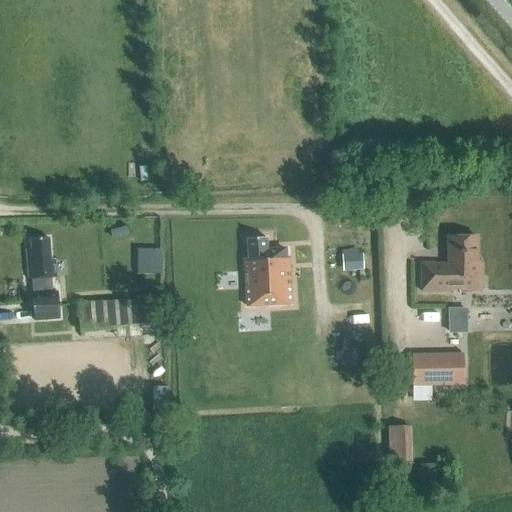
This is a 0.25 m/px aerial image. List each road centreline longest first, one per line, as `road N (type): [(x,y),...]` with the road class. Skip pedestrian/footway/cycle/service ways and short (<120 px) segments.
road 1 (track): [(162,511),(161,477),(148,448),(124,436),(0,433)]
road 2 (track): [(435,0),(511,94)]
